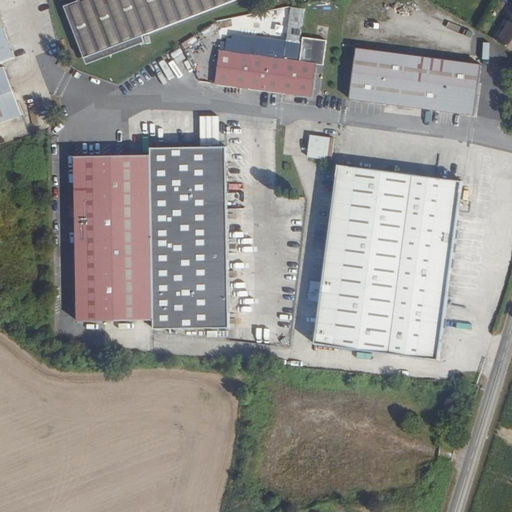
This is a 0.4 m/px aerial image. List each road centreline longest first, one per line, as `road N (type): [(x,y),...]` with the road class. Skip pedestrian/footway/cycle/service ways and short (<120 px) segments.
road 1 (unknown): [(296,115),(313,213),(303,342)]
road 2 (tertiary): [(455,511),(511,314)]
road 3 (unknown): [(511,151),(479,342)]
road 4 (unknown): [(262,113),(260,297)]
